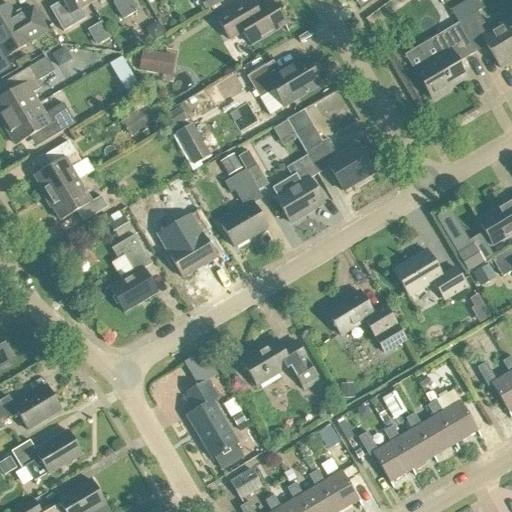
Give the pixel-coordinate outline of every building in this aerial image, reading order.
[(80,10),(90,4),(87,0),(60,0),(62,2),(49,10),(63,33),(86,20),(80,10)] [(97,0),(114,0),(116,2),(113,4),(123,21),(137,13),(129,0),(87,0),(90,4),(97,0)] [(224,0),(210,0),(202,5),(207,12),(225,2),(224,0)] [(284,26),(270,3),(248,16),(242,5),(216,21),(229,41),(242,33),(250,47),(284,26)] [(450,13),(458,26),(475,55),(486,48),(499,70),(511,62),(511,23),(490,37),(477,14),(475,15),(468,3),(450,13)] [(0,74),(11,68),(6,59),(30,44),(30,43),(47,33),(33,9),(15,19),(8,6),(0,10),(0,74)] [(157,23),(149,28),(148,35),(152,43),(164,35),(157,23)] [(475,55),(458,26),(430,42),(440,58),(415,73),(432,102),(443,96),(442,94),(466,80),(457,65),(475,55)] [(142,51),(138,72),(161,76),(165,55),(142,51)] [(0,100),(0,121),(3,126),(38,106),(32,95),(41,90),(37,82),(54,72),(46,59),(6,83),(12,94),(0,100)] [(269,117),(283,109),(320,87),(304,59),(303,60),(304,61),(279,76),(271,64),(246,79),(259,100),(269,117)] [(206,111),(213,102),(200,92),(193,101),(206,111)] [(38,106),(3,126),(15,147),(36,134),(42,145),(75,125),(63,105),(44,116),(38,106)] [(150,106),(133,117),(142,130),(158,120),(150,106)] [(172,130),(186,121),(179,109),(165,117),(172,130)] [(307,158),(318,176),(328,170),(343,194),(373,176),(356,146),(337,158),(327,141),(322,144),(303,112),(286,122),(307,158)] [(172,134),(192,165),(211,155),(192,123),(172,134)] [(86,161),(81,164),(75,154),(68,143),(43,158),(36,162),(42,173),(34,178),(47,200),(78,182),(93,173),(86,161)] [(262,200),(258,193),(268,187),(248,152),(237,159),(245,172),(224,184),(230,194),(234,192),(244,209),(219,224),(234,249),(267,229),(253,205),(262,200)] [(233,157),(220,165),(227,179),(241,171),(233,157)] [(308,181),(318,176),(307,158),(290,168),(295,176),(271,190),(276,199),(275,200),(290,225),(323,205),(308,181)] [(78,182),(47,200),(60,222),(76,213),(82,224),(107,209),(101,198),(90,204),(78,182)] [(511,235),(511,200),(509,202),(510,203),(478,222),(493,247),(511,235)] [(120,212),(107,220),(118,239),(131,231),(120,212)] [(211,231),(200,212),(182,222),(193,240),(168,255),(182,280),(215,260),(201,236),(211,231)] [(141,247),(135,237),(114,249),(120,260),(111,265),(122,282),(109,290),(124,315),(157,295),(143,271),(152,266),(141,247)] [(456,253),(468,274),(479,267),(466,246),(456,253)] [(511,254),(510,251),(492,261),(502,279),(511,272),(511,254)] [(443,302),(466,289),(454,271),(441,278),(425,252),(413,259),(414,260),(393,273),(408,299),(432,284),(443,302)] [(487,266),(472,275),(479,287),(494,278),(487,266)] [(366,323),(376,340),(385,355),(406,342),(384,305),(371,313),(359,293),(340,304),(325,312),(341,338),(366,323)] [(476,296),(470,300),(483,322),(490,318),(476,296)] [(0,368),(12,362),(0,341),(0,368)] [(257,388),(290,369),(304,392),(320,383),(296,344),(282,352),(275,342),(241,362),(257,388)] [(202,383),(222,371),(209,349),(189,360),(202,383)] [(503,364),(509,375),(511,373),(511,360),(511,359),(503,364)] [(511,373),(509,375),(495,383),(485,365),(477,370),(488,389),(492,387),(508,415),(511,412),(511,373)] [(417,382),(421,390),(429,385),(425,377),(417,382)] [(212,461),(214,459),(221,471),(243,458),(236,447),(238,445),(213,404),(218,400),(207,382),(187,395),(197,412),(187,418),(212,461)] [(0,430),(2,429),(0,426),(18,416),(27,432),(61,412),(46,387),(13,406),(8,398),(0,402),(0,430)] [(354,400),(353,392),(340,393),(341,401),(354,400)] [(388,412),(398,406),(391,395),(381,401),(388,412)] [(230,419),(241,413),(233,400),(223,406),(230,419)] [(428,408),(434,419),(438,416),(455,446),(477,433),(460,403),(442,414),(436,403),(428,408)] [(232,420),(236,428),(245,422),(240,415),(232,420)] [(406,421),(412,431),(416,429),(433,459),(455,446),(438,416),(434,419),(421,426),(415,416),(406,421)] [(384,433),(391,444),(394,442),(411,472),(433,459),(416,429),(412,431),(399,439),(393,429),(384,433)] [(82,457),(67,432),(35,451),(29,442),(11,453),(21,470),(25,468),(34,483),(47,475),(49,477),(82,457)] [(394,442),(391,444),(377,452),(367,435),(359,440),(370,459),(373,457),(389,484),(411,472),(394,442)] [(6,461),(0,464),(0,471),(4,477),(9,474),(16,470),(9,459),(6,461)] [(251,472),(236,481),(230,485),(241,502),(262,489),(251,472)] [(309,478),(315,488),(320,486),(335,511),(342,511),(359,502),(341,473),(324,483),(318,473),(309,478)] [(49,509),(50,511),(108,511),(90,482),(57,502),(58,503),(49,509)] [(288,490),(294,501),(298,499),(305,511),(335,511),(320,486),(315,488),(302,496),(296,485),(288,490)] [(266,503),(271,511),(274,511),(276,511),(275,511),(305,511),(298,499),(294,501),(281,509),(274,498),(266,503)] [(39,511),(33,501),(14,511),(39,511)]
